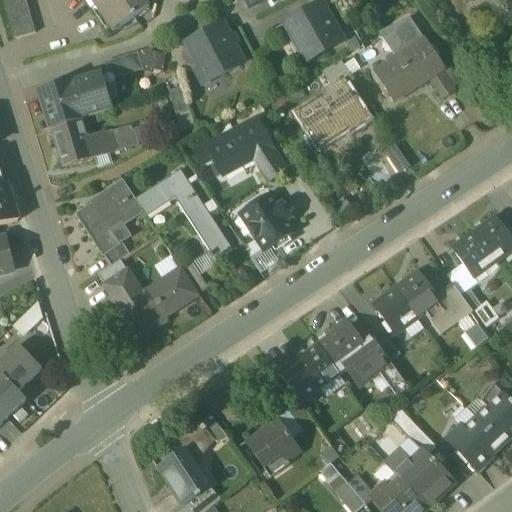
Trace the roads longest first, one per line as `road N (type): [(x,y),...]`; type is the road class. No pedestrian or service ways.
road 1 (residential): [(511,149),(103,418)]
road 2 (residential): [(0,91),(103,418)]
road 3 (residential): [(103,418),(0,501)]
